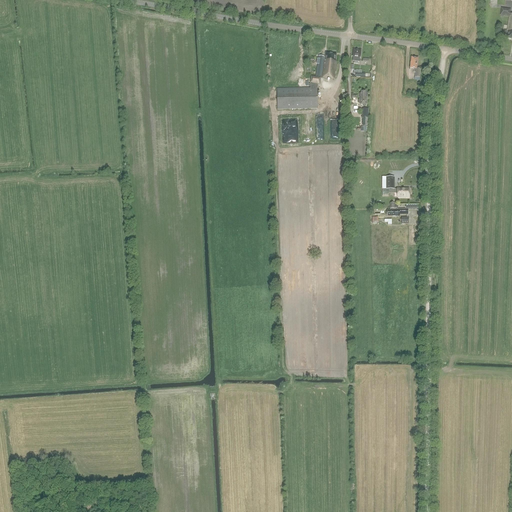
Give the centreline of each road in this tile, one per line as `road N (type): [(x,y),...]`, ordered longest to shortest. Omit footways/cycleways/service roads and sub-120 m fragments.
road 1 (unclassified): [(426,511),(429,118),(444,49)]
road 2 (tertiary): [(349,36),(122,0)]
